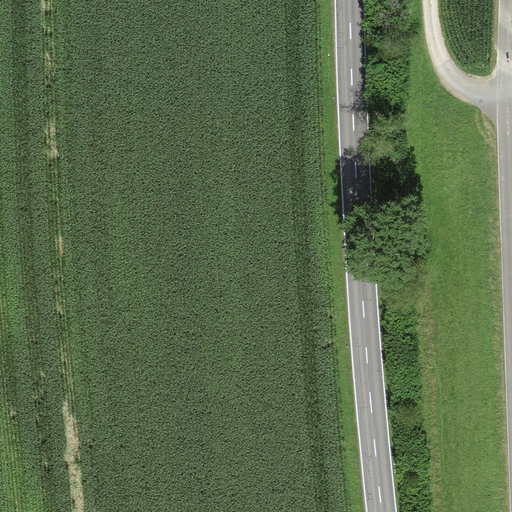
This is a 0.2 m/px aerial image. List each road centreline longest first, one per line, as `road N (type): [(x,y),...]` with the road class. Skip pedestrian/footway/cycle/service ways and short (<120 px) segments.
road 1 (secondary): [(383,511),(350,0)]
road 2 (track): [(511,263),(505,96)]
road 3 (track): [(511,92),(476,91),(450,72),(435,41),(430,0)]
